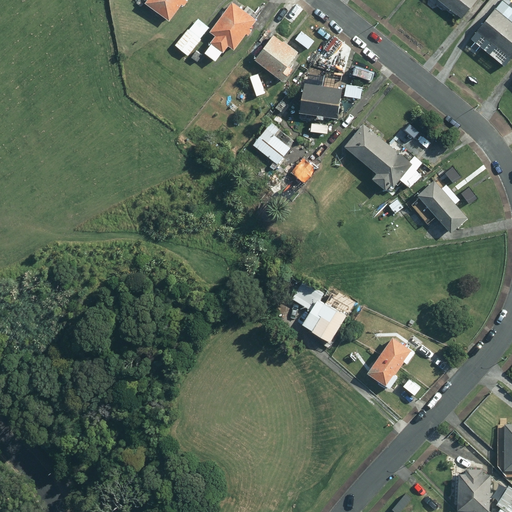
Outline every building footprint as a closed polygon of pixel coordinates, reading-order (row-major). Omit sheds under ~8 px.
[(192,0),(153,0),(158,4),(175,17),(187,2),(190,4),(192,0)] [(263,17),(238,0),(236,0),(216,29),(221,33),(210,48),(223,58),(235,43),(241,47),(263,17)] [(447,0),(468,17),(481,0),(447,0)] [(511,4),(506,0),(503,0),(479,30),(484,34),(482,36),(488,41),(485,44),(491,48),(495,43),(511,57),(511,4)] [(205,53),(198,47),(206,37),(205,36),(214,26),(202,16),(181,42),(193,52),(201,59),(205,53)] [(278,33),(262,58),(293,77),(300,65),(295,62),(303,49),(278,33)] [(263,72),(251,76),(257,95),(269,91),(263,72)] [(343,88),(306,83),(303,111),(339,116),(343,88)] [(282,129),(273,122),(256,142),(282,163),(296,146),(279,132),(282,129)] [(415,165),(413,166),(365,126),(350,145),(383,173),(378,178),(392,189),(396,184),(399,186),(403,181),(414,189),(423,178),(418,174),(421,170),(415,165)] [(450,182),(446,185),(440,178),(414,202),(434,222),(441,216),(456,232),(475,215),(458,197),(461,194),(450,182)] [(296,275),(287,293),(316,309),(309,321),(339,338),(355,307),(296,275)] [(413,363),(423,349),(400,333),(374,370),(397,386),(406,374),(402,372),(410,361),(413,363)] [(472,469),(464,468),(462,506),(494,508),(497,465),(472,464),(472,469)] [(511,511),(511,485),(496,509),(501,511),(511,511)]
